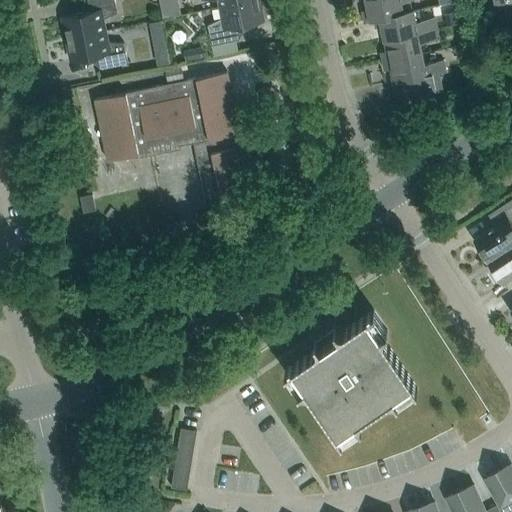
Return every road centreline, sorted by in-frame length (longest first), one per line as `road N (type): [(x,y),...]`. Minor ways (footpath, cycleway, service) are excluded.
road 1 (unclassified): [(34,402),(125,372),(362,222),(391,194)]
road 2 (residential): [(511,430),(398,489),(350,502),(294,507),(202,499)]
road 3 (residential): [(391,194),(511,376)]
road 4 (residential): [(391,194),(340,107),(313,0)]
road 5 (unclassified): [(391,194),(511,116)]
